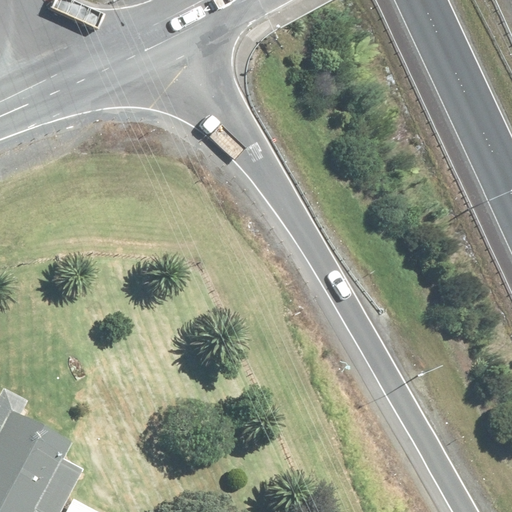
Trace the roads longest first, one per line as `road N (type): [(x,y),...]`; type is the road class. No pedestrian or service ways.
road 1 (motorway): [(467,511),(349,307),(163,31)]
road 2 (motorway): [(511,197),(420,0)]
road 3 (tertiary): [(48,85),(163,31)]
